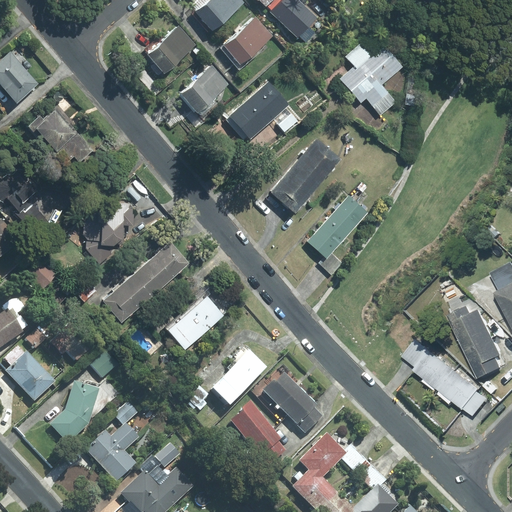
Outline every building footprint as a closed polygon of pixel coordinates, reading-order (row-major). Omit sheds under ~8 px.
[(244,2),(242,0),(196,0),(192,4),(198,10),(196,12),(212,31),(244,2)] [(267,6),(272,10),(282,0),(259,0),(267,7),(267,6)] [(308,27),(317,18),(298,0),(282,0),(272,10),(271,12),(298,38),(300,36),(306,42),(314,33),(308,27)] [(273,36),(254,19),(220,48),(239,70),(259,53),(264,45),(273,36)] [(196,45),(179,26),(147,55),(164,73),(196,45)] [(401,67),(384,47),(372,57),(361,44),(346,57),(354,66),(340,78),(361,103),(366,99),(381,115),(396,102),(380,85),(401,67)] [(38,84),(10,52),(0,61),(0,83),(17,103),(38,84)] [(211,100),(228,84),(212,66),(179,95),(198,116),(213,103),(211,100)] [(286,107),(289,105),(268,82),(227,120),(245,140),(248,137),(250,139),(273,118),(286,107)] [(285,131),(297,121),(286,107),(273,118),(285,131)] [(40,115),(27,126),(33,133),(37,129),(58,152),(55,154),(64,164),(74,155),(80,161),(92,150),(56,110),(44,120),(40,115)] [(341,159),(317,139),(295,165),(319,185),(341,159)] [(319,185),(295,165),(271,192),(295,212),(319,185)] [(0,200),(5,206),(9,202),(20,214),(24,210),(25,211),(37,200),(32,195),(37,190),(28,180),(28,170),(17,170),(13,175),(8,174),(2,180),(0,177),(0,200)] [(368,213),(349,196),(329,217),(348,234),(368,213)] [(118,244),(124,244),(125,225),(133,225),(135,208),(130,203),(104,203),(85,219),(84,235),(87,239),(86,248),(100,264),(111,255),(112,250),(118,244)] [(348,234),(329,217),(308,241),(324,256),(327,258),(332,253),(348,234)] [(0,219),(0,256),(20,241),(2,218),(0,219)] [(190,263),(171,242),(148,262),(166,284),(190,263)] [(341,262),(332,253),(327,258),(324,256),(318,263),(331,275),(341,262)] [(56,276),(40,259),(25,273),(42,290),(56,276)] [(166,284),(148,262),(125,282),(143,303),(166,284)] [(511,264),(510,262),(489,273),(498,289),(492,293),(511,330),(511,264)] [(125,282),(103,301),(122,322),(143,303),(125,282)] [(96,291),(90,284),(78,295),(85,302),(96,291)] [(210,294),(204,287),(194,295),(198,299),(166,327),(185,349),(224,316),(207,297),(210,294)] [(466,306),(446,315),(477,378),(504,365),(477,310),(469,314),(466,306)] [(0,347),(24,331),(8,308),(0,313),(0,347)] [(67,349),(77,359),(88,348),(67,326),(50,341),(62,354),(67,349)] [(46,337),(37,328),(26,338),(36,348),(46,337)] [(511,338),(502,329),(495,336),(511,357),(511,338)] [(428,350),(415,340),(401,357),(414,367),(428,350)] [(25,353),(17,345),(4,358),(11,365),(25,353)] [(267,367),(245,345),(235,356),(239,360),(212,388),(230,405),(267,367)] [(118,363),(106,350),(91,364),(103,377),(118,363)] [(437,391),(454,370),(428,350),(414,367),(412,370),(423,379),(422,381),(433,390),(435,388),(437,391)] [(55,381),(27,351),(25,353),(11,365),(6,370),(35,400),(55,381)] [(454,370),(437,391),(439,392),(437,394),(449,403),(451,401),(462,409),(462,408),(476,391),(478,389),(454,370)] [(274,378),(263,390),(297,424),(314,407),(317,404),(285,372),(276,381),(274,378)] [(51,424),(68,442),(89,423),(90,419),(118,393),(107,381),(99,388),(75,381),(66,409),(51,424)] [(199,385),(185,401),(194,409),(196,407),(200,410),(207,402),(203,399),(208,394),(199,385)] [(472,416),(486,398),(476,391),(462,408),(472,416)] [(114,414),(124,424),(125,423),(138,411),(128,401),(114,414)] [(281,438),(251,401),(242,408),(244,410),(232,420),(261,455),(279,440),(281,438)] [(322,415),(314,407),(297,424),(306,432),(322,415)] [(106,431),(86,449),(117,481),(136,463),(124,450),(139,437),(125,423),(124,424),(111,436),(106,431)] [(309,470),(323,476),(342,458),(347,453),(344,450),(327,432),(299,460),(309,470)] [(279,440),(261,455),(268,464),(286,450),(279,440)] [(154,456),(160,463),(164,467),(180,453),(170,442),(154,456)] [(348,465),(360,453),(350,444),(344,450),(347,453),(342,458),(348,465)] [(348,465),(357,474),(369,462),(360,453),(348,465)] [(176,468),(168,476),(158,465),(160,463),(154,456),(153,455),(139,468),(142,472),(120,492),(129,502),(122,509),(124,511),(142,511),(144,510),(145,511),(165,511),(193,486),(176,468)] [(357,474),(366,483),(378,471),(369,462),(357,474)] [(338,491),(323,476),(309,470),(293,485),(318,511),(338,491)] [(366,483),(372,489),(378,483),(381,486),(387,480),(378,471),(366,483)] [(372,489),(354,507),(356,511),(390,511),(399,503),(381,486),(378,483),(372,489)] [(356,511),(354,507),(338,491),(318,511),(319,511),(356,511)]
